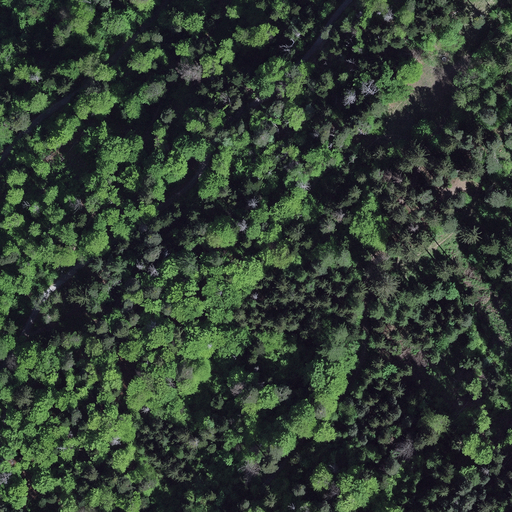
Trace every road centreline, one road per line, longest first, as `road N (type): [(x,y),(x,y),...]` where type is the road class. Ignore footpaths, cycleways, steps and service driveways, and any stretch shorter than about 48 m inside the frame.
road 1 (track): [(249,511),(360,363),(368,276),(392,213),(483,44),(511,16)]
road 2 (track): [(347,0),(286,79),(225,125),(189,185),(47,292),(0,370)]
road 3 (track): [(0,160),(168,0)]
